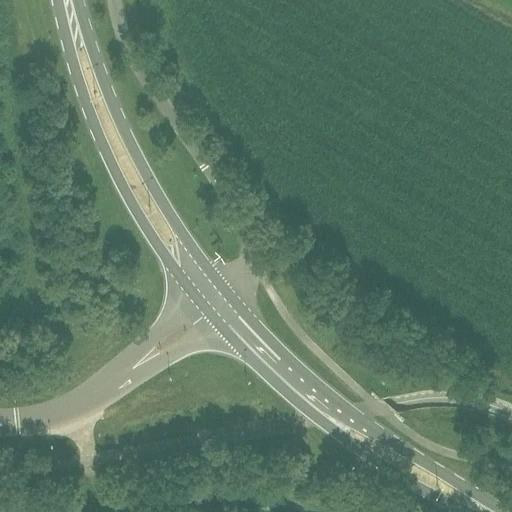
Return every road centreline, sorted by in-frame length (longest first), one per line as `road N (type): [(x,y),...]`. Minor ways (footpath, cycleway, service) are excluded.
road 1 (unclassified): [(218,305),(250,256),(224,186),(119,0)]
road 2 (primary): [(218,305),(118,151),(66,0)]
road 3 (primary): [(483,511),(397,463),(317,402),(218,305)]
road 4 (tertiary): [(218,305),(57,417),(0,425)]
